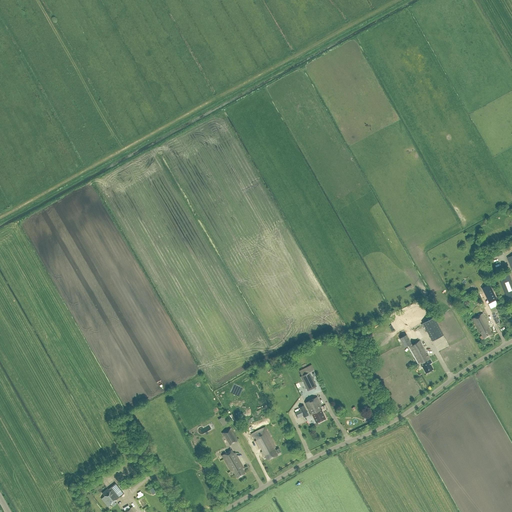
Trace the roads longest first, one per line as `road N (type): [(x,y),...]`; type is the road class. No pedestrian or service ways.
road 1 (track): [(0,220),(405,0)]
road 2 (unclassified): [(511,341),(396,420),(313,457),(222,511)]
